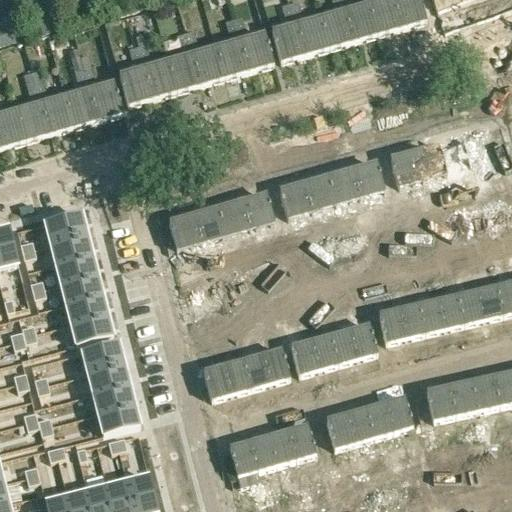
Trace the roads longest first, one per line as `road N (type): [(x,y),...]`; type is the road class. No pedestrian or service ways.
road 1 (residential): [(122,156),(501,51)]
road 2 (residential): [(204,438),(511,352)]
road 3 (residential): [(204,438),(122,156)]
road 4 (residential): [(0,192),(122,156)]
